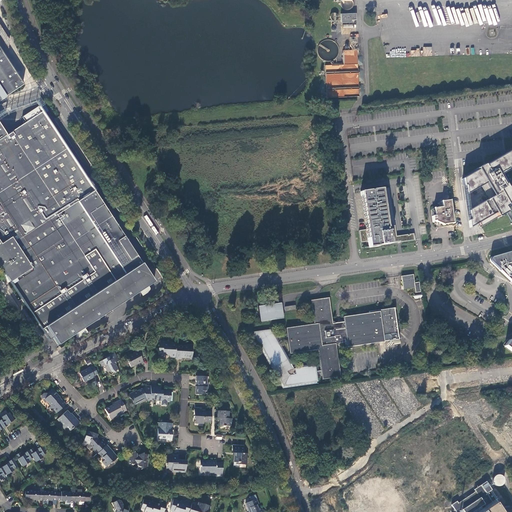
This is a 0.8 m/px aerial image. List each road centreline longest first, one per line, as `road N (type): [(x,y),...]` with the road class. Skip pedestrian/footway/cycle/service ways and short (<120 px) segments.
road 1 (tertiary): [(193,294),(511,238)]
road 2 (secondary): [(193,294),(251,391),(298,511)]
road 3 (unknown): [(511,484),(384,474),(292,495)]
road 4 (residential): [(87,406),(145,376),(184,378),(181,440),(215,444)]
road 5 (secondary): [(88,136),(193,294)]
road 6 (tertiary): [(51,366),(193,294)]
